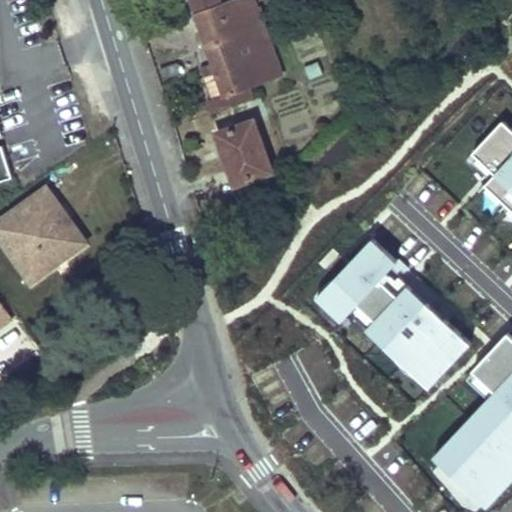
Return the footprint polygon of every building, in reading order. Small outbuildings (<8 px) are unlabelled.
[(189,0),(214,68),(200,72),(213,115),(246,103),(241,93),(281,79),(264,33),(249,38),(235,1),(222,5),(220,0),(189,0)] [(252,0),(237,0),(235,1),(249,38),(264,33),(252,0)] [(172,67),(158,72),(162,82),(176,76),(172,67)] [(511,125),(504,118),(475,151),(497,172),(488,183),(511,204),(511,125)] [(253,123),(217,136),(236,187),(272,173),(253,123)] [(0,181),(13,178),(3,145),(0,146),(0,135),(2,135),(0,128),(0,181)] [(46,191),(0,224),(0,232),(20,260),(17,262),(32,284),(82,248),(55,210),(59,209),(46,191)] [(376,236),(319,298),(346,322),(358,310),(374,325),(370,329),(432,385),(472,342),(392,270),(401,259),(376,236)] [(0,297),(0,326),(13,318),(0,297)] [(501,390),(439,456),(490,504),(511,480),(511,335),(479,370),(501,390)] [(276,412),(296,435),(315,418),(295,395),(276,412)] [(283,452),(321,494),(344,473),(306,431),(283,452)]
